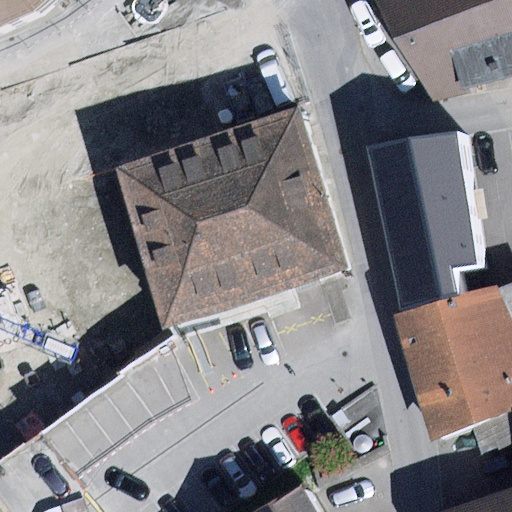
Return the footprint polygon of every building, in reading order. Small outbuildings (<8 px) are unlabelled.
[(0,0),(0,27),(35,12),(27,0),(0,0)] [(27,0),(35,12),(50,0),(27,0)] [(511,0),(377,0),(431,100),(511,84),(511,0)] [(303,111),(121,171),(134,220),(167,329),(350,269),(303,111)] [(461,134),(369,149),(404,311),(463,296),(457,271),(481,266),(461,134)] [(94,284),(27,313),(54,374),(121,345),(94,284)] [(463,296),(404,311),(392,315),(433,439),(511,407),(511,285),(502,290),(501,287),(463,296)] [(320,511),(305,486),(268,511),(320,511)] [(511,511),(511,489),(445,511),(511,511)]
